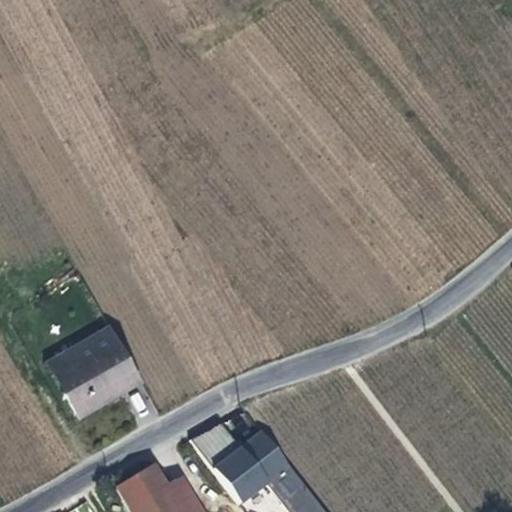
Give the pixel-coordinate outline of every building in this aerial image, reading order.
[(140,364),(109,312),(71,335),(77,346),(57,358),(66,375),(62,378),(79,404),(116,382),(115,379),(140,364)] [(77,346),(71,335),(51,347),(57,358),(77,346)] [(221,423),(212,428),(232,455),(240,449),(221,423)] [(212,428),(189,439),(238,504),(289,467),(268,440),(246,457),(240,449),(232,455),(212,428)] [(268,440),(262,432),(240,449),(246,457),(268,440)] [(152,463),(111,489),(125,510),(165,485),(152,463)] [(125,510),(125,511),(203,511),(181,475),(165,485),(125,510)]
